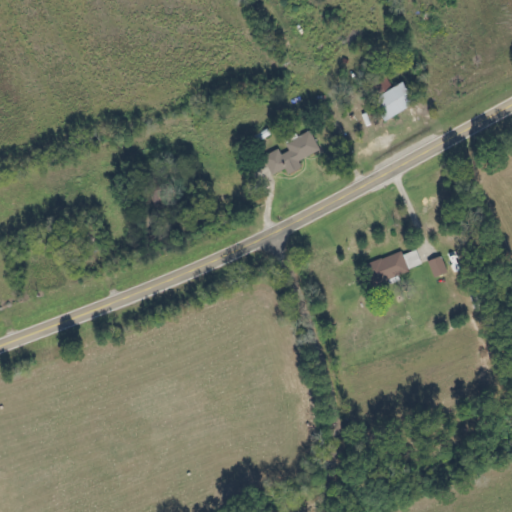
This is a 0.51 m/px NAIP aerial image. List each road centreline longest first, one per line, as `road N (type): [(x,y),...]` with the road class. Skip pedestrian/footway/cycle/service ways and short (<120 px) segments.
road 1 (tertiary): [(0,340),(269,235),(511,103)]
road 2 (residential): [(314,511),(333,431),(329,390),(269,235)]
